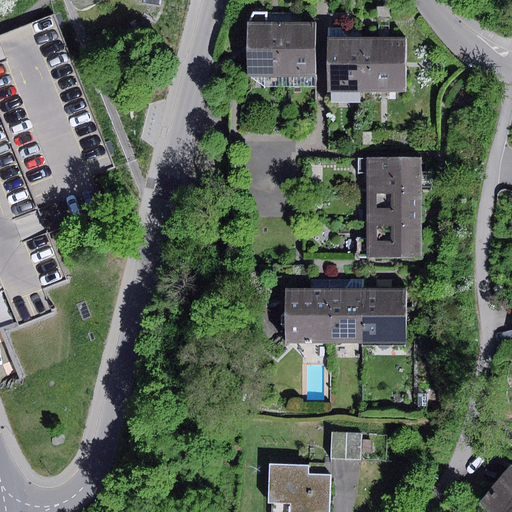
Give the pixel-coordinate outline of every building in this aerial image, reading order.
[(391,7),(376,7),(376,19),(391,19),(391,7)] [(252,76),(280,76),(280,25),(266,25),(266,13),(253,13),(248,25),(247,76),(252,76)] [(315,25),(280,25),(280,76),(316,76),(315,25)] [(327,27),(327,93),(365,93),(364,39),(349,39),(342,27),(327,27)] [(406,38),(364,39),(365,93),(384,93),(406,93),(406,38)] [(280,76),(252,76),(265,88),(316,88),(316,76),(280,76)] [(374,133),(374,145),(405,145),(405,133),(374,133)] [(365,158),(366,190),(421,190),(421,158),(365,158)] [(366,190),(366,223),(422,223),(421,190),(366,190)] [(422,258),(422,223),(366,223),(366,239),(358,239),(358,258),(422,258)] [(345,291),(329,291),(330,343),(365,343),(364,290),(364,280),(352,280),(345,291)] [(406,290),(364,290),(365,343),(407,342),(406,290)] [(329,291),(286,291),(286,344),(330,343),(329,291)] [(361,433),(332,432),(331,459),(360,460),(361,433)] [(307,467),(268,465),(266,504),(290,505),(289,511),(328,511),(330,478),(307,477),(307,467)] [(511,511),(511,467),(510,466),(480,504),(489,511),(511,511)]
